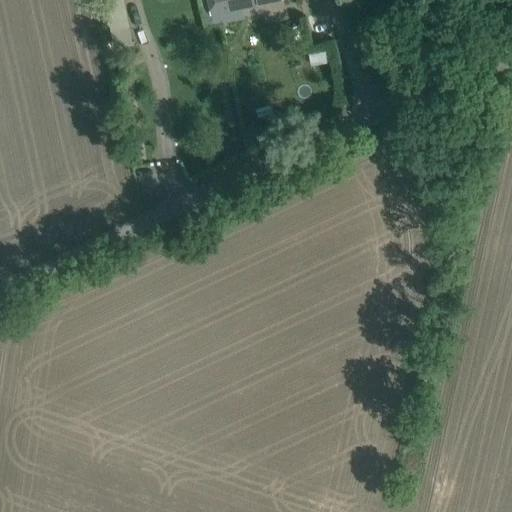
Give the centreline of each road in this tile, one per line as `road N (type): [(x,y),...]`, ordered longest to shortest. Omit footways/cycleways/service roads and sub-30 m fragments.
road 1 (unclassified): [(370,117),(0,290)]
road 2 (unclassified): [(511,65),(370,117)]
road 3 (unclassified): [(370,117),(336,0)]
